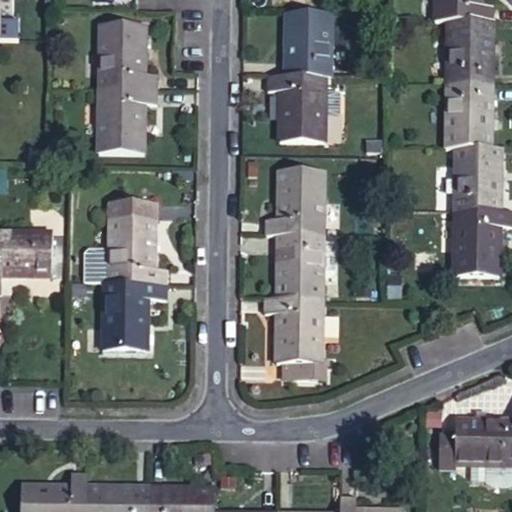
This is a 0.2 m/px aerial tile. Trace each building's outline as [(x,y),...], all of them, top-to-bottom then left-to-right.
[(480,0),(432,0),(433,28),(447,28),(493,30),(493,14),(480,14),(480,0)] [(334,83),(336,20),(292,20),(289,82),(331,83),(334,83)] [(446,91),(493,92),(493,30),(447,28),(446,91)] [(143,30),(98,31),(97,93),(155,96),(155,79),(142,79),(143,30)] [(331,83),(289,82),(274,82),(274,94),(288,95),(286,146),(329,147),(331,83)] [(454,154),(493,155),(493,92),(446,91),(445,154),(454,154)] [(155,96),(97,93),(96,157),(141,159),(143,110),(155,111),(155,96)] [(453,217),(500,218),(501,155),(493,155),(454,154),(453,217)] [(271,226),(270,242),(284,242),(329,243),(331,178),(285,177),(284,226),(271,226)] [(114,256),(114,289),(168,290),(168,273),(156,272),(157,210),(115,210),(114,256)] [(511,233),(511,217),(500,218),(453,217),(453,284),(499,284),(500,234),(511,233)] [(49,237),(0,235),(0,281),(19,281),(20,276),(47,276),(49,237)] [(282,306),(327,307),(329,243),(284,242),(282,306)] [(89,259),(89,289),(103,289),(114,289),(114,256),(93,256),(89,259)] [(385,308),(401,308),(402,283),(385,282),(385,308)] [(167,307),(168,290),(114,289),(103,289),(103,355),(147,357),(149,306),(167,307)] [(324,373),(327,307),(282,306),(269,306),(268,320),(281,321),(281,370),(289,370),(288,389),(329,391),(329,372),(324,373)] [(419,415),(419,436),(431,434),(431,416),(419,415)] [(511,468),(511,426),(453,424),(453,433),(451,468),(468,468),(468,481),(477,482),(485,489),(502,489),(510,484),(510,468),(511,468)] [(451,468),(453,433),(440,433),(438,472),(452,471),(451,468)] [(20,511),(85,511),(85,485),(85,472),(70,472),(67,484),(21,482),(20,511)] [(85,485),(85,511),(146,511),(148,485),(85,485)] [(146,511),(209,511),(210,486),(148,485),(146,511)] [(356,494),(339,494),(338,511),(402,511),(402,507),(355,505),(356,494)]
